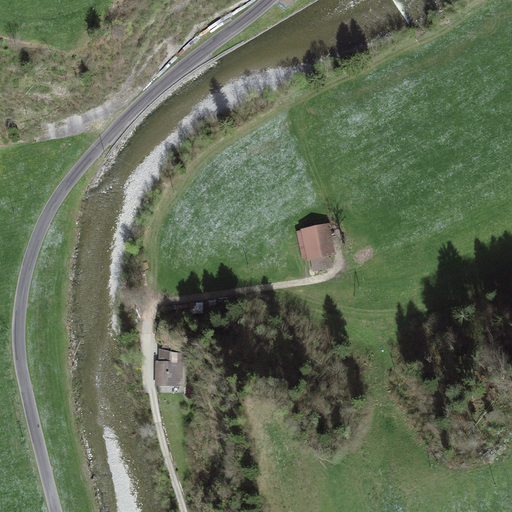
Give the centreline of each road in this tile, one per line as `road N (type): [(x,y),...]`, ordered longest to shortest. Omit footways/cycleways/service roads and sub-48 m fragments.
road 1 (unclassified): [(269,0),(104,139),(56,199),(35,241),(19,338),(55,511)]
road 2 (track): [(335,237),(339,264),(331,273),(166,302),(151,312),(153,396),(182,511)]
